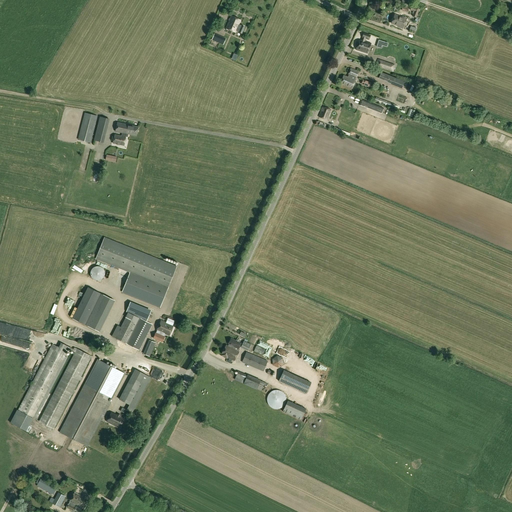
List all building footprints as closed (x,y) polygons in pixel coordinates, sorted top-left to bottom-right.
[(412,16),(416,18),(415,22),(418,23),(420,18),(417,17),(420,9),(412,6),(410,10),(414,11),(412,16)] [(401,18),(394,15),(391,24),(397,26),(403,28),(406,19),(402,17),(401,18)] [(235,32),(236,31),(238,32),(241,26),(238,24),(240,20),(231,16),(226,28),(235,32)] [(359,40),(356,49),(367,53),(371,44),(364,41),(365,38),(369,39),(370,36),(364,33),(362,37),(363,37),(362,40),(359,40)] [(375,66),(393,72),(396,65),(379,59),(379,60),(378,59),(375,66)] [(348,75),(348,77),(344,75),(340,84),(352,89),(355,80),(356,78),(359,72),(351,68),(348,75)] [(378,79),(401,88),(404,82),(381,72),(378,79)] [(396,105),(376,97),(375,100),(374,102),(378,103),(385,106),(394,109),(396,105)] [(384,109),(379,107),(378,108),(361,101),(359,105),(382,114),(384,109)] [(323,106),(319,116),(327,120),(331,110),(323,106)] [(384,117),(401,122),(403,113),(387,109),(384,117)] [(331,110),(328,116),(335,119),(337,113),(331,110)] [(91,143),(97,116),(84,113),(78,140),(91,143)] [(103,142),(109,119),(100,117),(94,140),(103,142)] [(127,137),(128,134),(136,136),(138,126),(117,122),(115,132),(122,133),(121,135),(127,136),(126,137),(127,137)] [(121,136),(115,135),(113,143),(124,145),(125,137),(126,137),(127,136),(121,135),(121,136)] [(104,237),(95,259),(129,272),(122,289),(161,305),(176,267),(104,237)] [(88,276),(100,281),(105,269),(93,264),(88,276)] [(99,332),(114,301),(87,287),(72,318),(99,332)] [(130,313),(134,314),(148,320),(151,311),(149,310),(137,305),(134,304),(130,313)] [(128,312),(117,334),(115,338),(139,350),(152,324),(139,318),(128,312)] [(165,334),(169,336),(173,326),(161,321),(157,330),(158,331),(157,334),(156,333),(153,338),(163,342),(165,337),(163,336),(165,334)] [(238,349),(241,344),(239,342),(239,341),(236,340),(236,341),(231,338),(228,343),(229,344),(228,346),(226,345),(221,354),(221,355),(227,358),(227,357),(234,361),(239,352),(237,350),(238,348),(238,349)] [(251,344),(244,341),(241,347),(248,351),(251,344)] [(254,351),(267,357),(269,351),(256,345),(254,351)] [(92,356),(77,348),(39,421),(54,429),(92,356)] [(65,356),(53,350),(21,412),(32,418),(65,356)] [(242,362),(263,371),(268,361),(246,352),(242,362)] [(100,356),(86,384),(84,383),(59,432),(87,447),(104,415),(105,415),(114,396),(112,395),(114,392),(116,393),(129,368),(112,358),(103,354),(102,356),(100,356)] [(31,360),(32,356),(28,355),(25,366),(31,369),(34,361),(31,360)] [(273,365),(278,368),(283,364),(283,358),(277,355),(272,359),(273,365)] [(119,399),(129,405),(134,407),(150,377),(134,369),(119,399)] [(311,383),(283,370),(278,381),(306,394),(311,383)] [(261,380),(247,374),(243,384),(256,390),(261,380)] [(282,412),(301,420),(306,409),(288,400),(282,412)] [(111,412),(107,421),(109,422),(117,427),(121,428),(125,419),(111,412)] [(37,486),(52,495),(57,487),(41,478),(37,486)] [(66,496),(58,492),(52,503),(59,508),(66,496)] [(84,493),(82,497),(75,492),(69,502),(81,509),(87,499),(86,499),(88,496),(84,493)]
